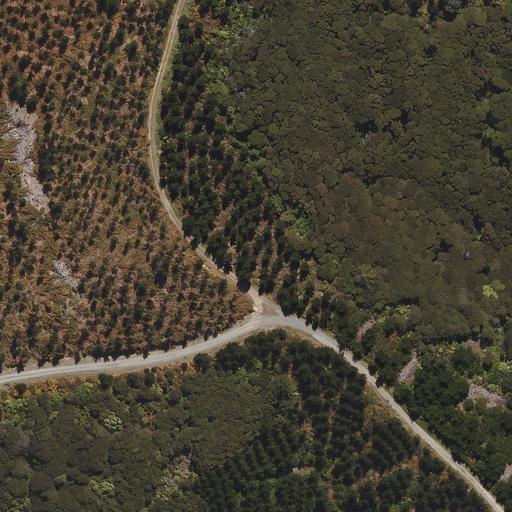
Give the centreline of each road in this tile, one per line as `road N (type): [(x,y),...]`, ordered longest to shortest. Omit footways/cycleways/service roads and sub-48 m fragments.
road 1 (track): [(466,511),(244,331),(146,142),(180,0)]
road 2 (track): [(188,352),(0,381)]
